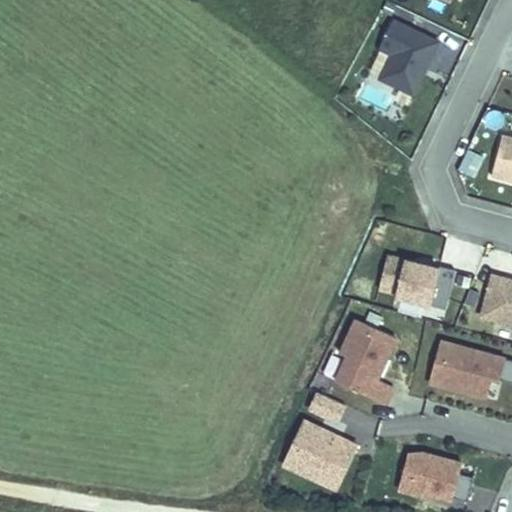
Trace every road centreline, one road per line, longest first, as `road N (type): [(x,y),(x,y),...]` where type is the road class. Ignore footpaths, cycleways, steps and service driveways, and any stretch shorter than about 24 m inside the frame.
road 1 (residential): [(511,10),(431,163),(449,212),(511,228)]
road 2 (track): [(157,511),(0,488)]
